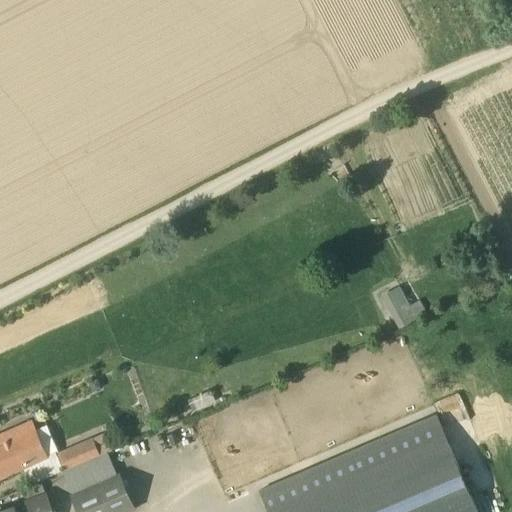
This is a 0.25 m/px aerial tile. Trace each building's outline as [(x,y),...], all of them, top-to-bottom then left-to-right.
[(408,281),(388,292),(406,325),(426,313),(408,281)] [(191,398),(196,408),(215,400),(210,390),(191,398)] [(267,511),(479,511),(436,414),(259,491),(267,511)] [(35,431),(35,429),(0,444),(0,477),(24,467),(25,471),(48,460),(46,455),(58,450),(47,426),(35,431)] [(104,436),(58,456),(65,469),(109,449),(104,436)] [(118,477),(74,497),(81,511),(124,511),(132,509),(118,477)] [(42,496),(38,484),(23,490),(27,501),(42,496)] [(50,511),(45,496),(13,507),(14,508),(0,511),(50,511)]
